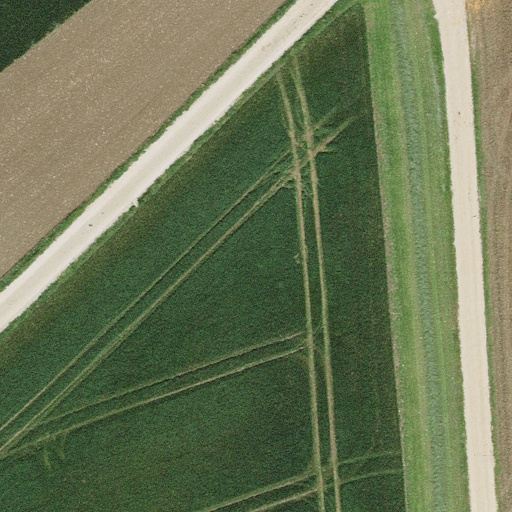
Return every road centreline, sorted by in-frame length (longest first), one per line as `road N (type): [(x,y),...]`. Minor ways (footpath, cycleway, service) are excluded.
road 1 (track): [(448,0),(480,511)]
road 2 (track): [(324,0),(0,318)]
